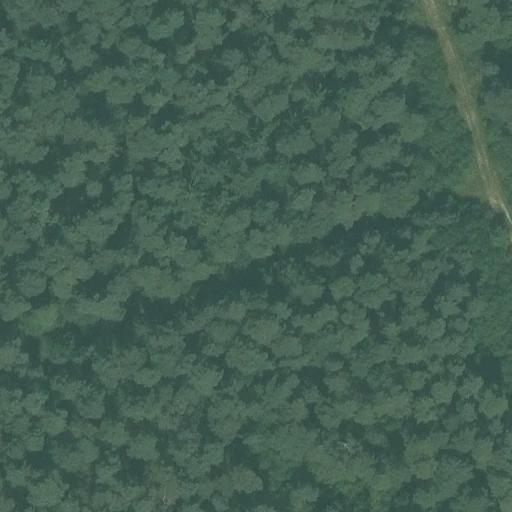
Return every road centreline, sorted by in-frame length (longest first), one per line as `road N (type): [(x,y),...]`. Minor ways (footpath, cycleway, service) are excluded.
road 1 (track): [(490,189),(0,368)]
road 2 (track): [(511,252),(428,0)]
